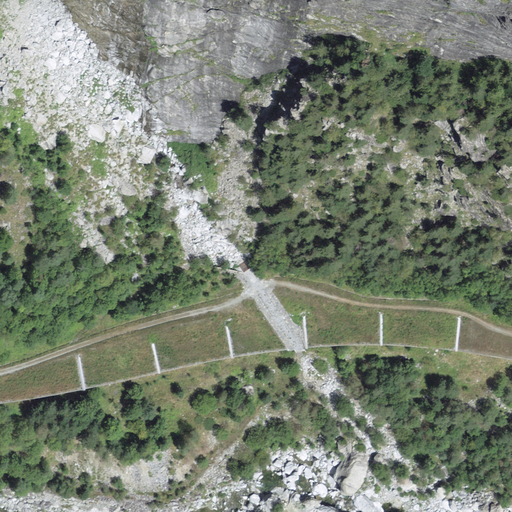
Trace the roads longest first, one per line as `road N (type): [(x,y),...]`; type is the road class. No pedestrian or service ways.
road 1 (primary): [(0,390),(324,330),(438,332),(511,346)]
road 2 (track): [(260,286),(222,305),(0,370)]
